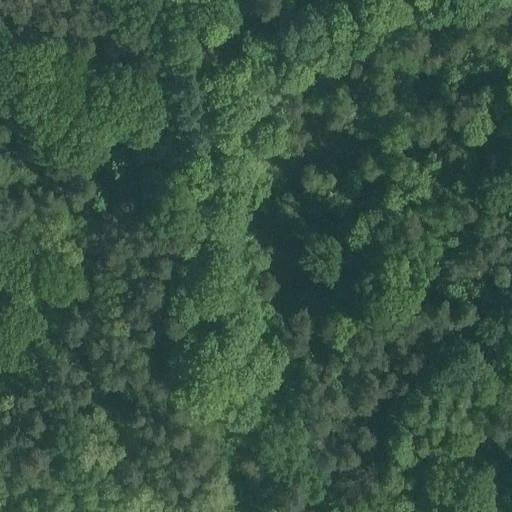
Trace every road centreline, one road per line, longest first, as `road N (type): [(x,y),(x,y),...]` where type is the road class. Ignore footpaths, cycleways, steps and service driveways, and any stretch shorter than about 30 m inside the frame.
road 1 (track): [(0,327),(188,86),(219,73),(201,0)]
road 2 (track): [(223,445),(206,297),(219,73)]
road 3 (track): [(0,41),(188,86)]
road 4 (track): [(394,0),(219,73)]
